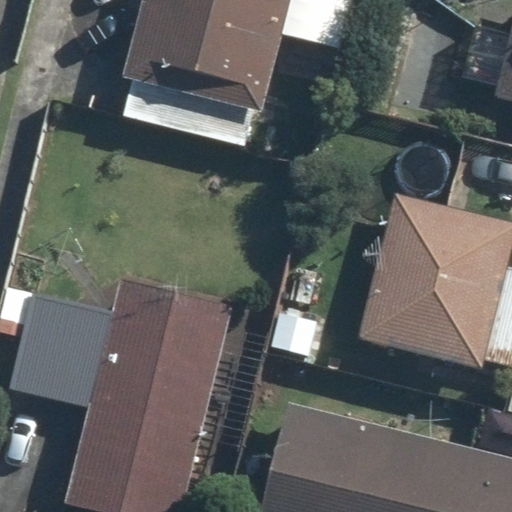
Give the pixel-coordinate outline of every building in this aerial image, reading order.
[(157,0),(141,82),(133,118),(195,131),(202,95),(277,111),(292,38),(348,49),(358,0),(157,0)] [(511,51),(496,102),(511,106),(511,51)] [(511,214),(398,188),(364,337),(511,370),(511,214)] [(128,273),(116,320),(14,295),(5,330),(36,338),(22,395),(93,413),(71,502),(112,511),(189,511),(242,301),(128,273)] [(487,450),(299,400),(269,511),(511,511),(511,419),(496,415),(487,450)]
